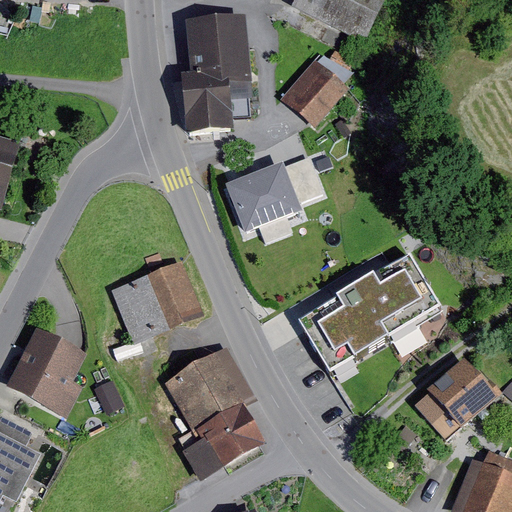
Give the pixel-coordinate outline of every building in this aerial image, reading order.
[(250,18),(192,21),(197,114),(255,111),(250,18)] [(322,64),(287,96),(313,125),(349,93),(322,64)] [(0,144),(0,193),(15,149),(0,144)] [(286,163),(222,188),(244,244),(309,219),(286,163)] [(297,326),(327,376),(440,308),(409,257),(297,326)] [(205,314),(180,263),(139,282),(163,333),(205,314)] [(84,357),(37,335),(11,390),(58,412),(84,357)] [(181,423),(210,473),(266,441),(241,398),(252,392),(228,349),(165,385),(185,421),(181,423)] [(496,397),(461,358),(421,393),(455,432),(496,397)] [(8,511),(44,441),(2,420),(0,424),(0,511),(8,511)] [(511,511),(511,478),(476,464),(458,511),(461,511),(511,511)]
